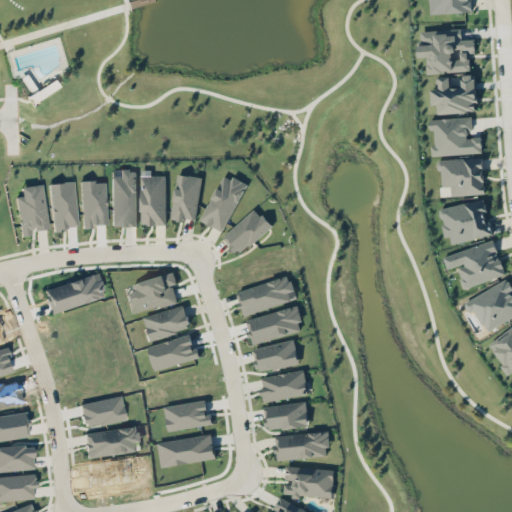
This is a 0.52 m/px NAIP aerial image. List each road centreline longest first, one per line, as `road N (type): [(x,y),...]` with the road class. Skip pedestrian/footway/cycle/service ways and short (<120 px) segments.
road 1 (residential): [(65,511),(46,385),(7,267)]
road 2 (residential): [(195,252),(228,361),(244,480)]
road 3 (residential): [(0,268),(77,255),(195,252)]
road 4 (residential): [(499,0),(511,173)]
road 5 (residential): [(244,480),(114,511)]
